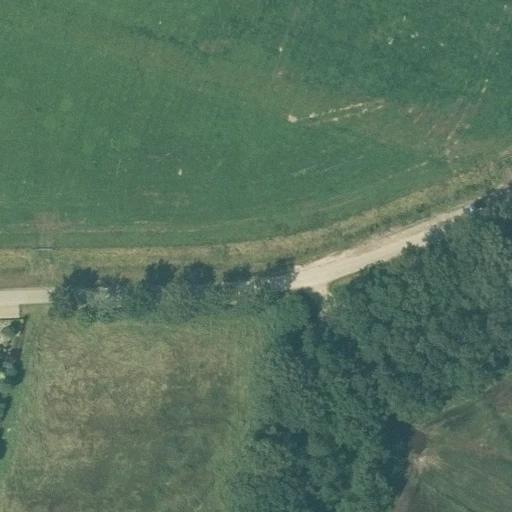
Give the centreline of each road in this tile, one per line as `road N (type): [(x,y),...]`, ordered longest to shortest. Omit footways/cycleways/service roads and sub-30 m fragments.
road 1 (unclassified): [(511,200),(261,291),(0,298)]
road 2 (track): [(472,258),(303,317)]
